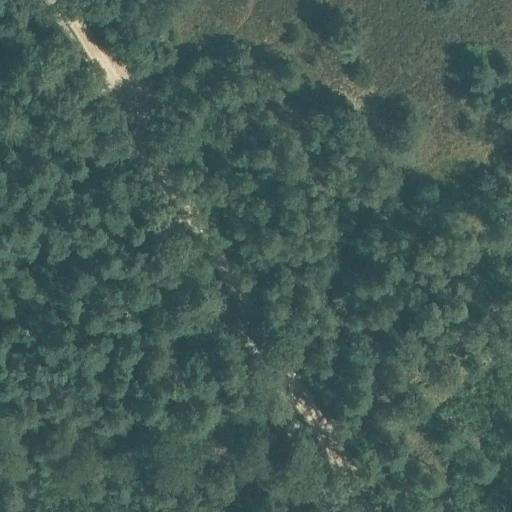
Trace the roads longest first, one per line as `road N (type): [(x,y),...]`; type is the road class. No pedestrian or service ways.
road 1 (track): [(373,511),(62,0)]
road 2 (track): [(0,422),(175,439),(301,434)]
road 3 (track): [(511,290),(301,434)]
